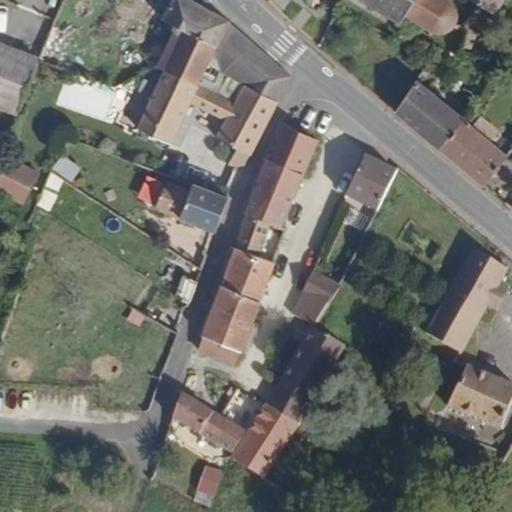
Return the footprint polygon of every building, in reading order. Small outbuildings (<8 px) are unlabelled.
[(0,0),(0,38),(12,0),(0,0)] [(194,81),(211,45),(224,18),(188,0),(168,0),(156,26),(175,35),(161,67),(194,81)] [(372,0),(374,1),(371,6),(379,10),(382,4),(397,12),(394,17),(402,21),(404,16),(413,21),(419,9),(437,18),(435,22),(443,25),(445,21),(452,24),(463,20),(468,23),(473,14),(467,12),(466,1),(462,0),(372,0)] [(511,1),(511,0),(482,0),(488,4),(511,18),(511,1)] [(275,96),(289,69),(224,18),(211,45),(218,72),(240,81),(275,96)] [(0,110),(11,114),(31,122),(55,66),(0,45),(0,110)] [(166,140),(185,99),(194,81),(161,67),(149,94),(134,126),(166,140)] [(185,99),(223,117),(232,97),(194,81),(185,99)] [(234,147),(248,153),(275,96),(240,81),(232,97),(223,117),(214,138),(234,147)] [(409,114),(454,150),(475,120),(429,82),(409,114)] [(0,110),(0,150),(11,114),(0,110)] [(511,167),(511,150),(500,141),(485,129),(491,120),(480,112),(475,120),(454,150),(499,187),(511,167)] [(500,141),(507,132),(491,120),(485,129),(500,141)] [(283,227),(284,223),(319,137),(284,122),(271,156),(267,154),(256,180),(248,213),(270,222),(283,227)] [(226,165),(240,171),(248,153),(234,147),(226,165)] [(346,197),(376,211),(394,169),(364,155),(346,197)] [(0,196),(9,176),(0,169),(0,196)] [(153,206),(216,229),(228,194),(189,179),(187,185),(163,177),(153,206)] [(282,249),(263,241),(270,222),(248,213),(237,247),(276,265),(282,249)] [(171,241),(189,253),(199,237),(181,225),(171,241)] [(276,265),(237,247),(225,283),(263,300),(276,265)] [(510,309),(511,304),(511,260),(495,250),(450,340),(486,357),(510,309)] [(176,294),(191,304),(199,279),(185,270),(176,294)] [(333,276),(315,320),(336,332),(338,333),(361,289),(333,276)] [(263,300),(225,283),(208,333),(245,349),(263,300)] [(338,333),(336,332),(304,389),(334,406),(366,350),(338,333)] [(239,364),(245,349),(208,333),(203,348),(239,364)] [(499,429),(511,399),(511,386),(466,366),(449,407),(499,429)] [(334,406),(304,389),(290,410),(322,429),(334,406)] [(257,459),(270,437),(247,423),(207,399),(198,426),(257,459)] [(282,477),(292,481),(322,429),(290,410),(289,412),(260,464),(282,477)]
